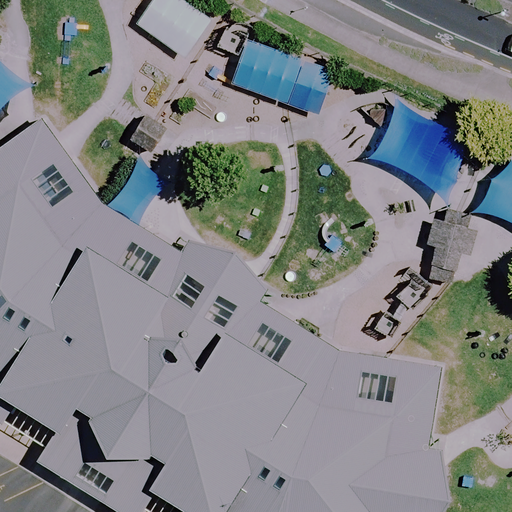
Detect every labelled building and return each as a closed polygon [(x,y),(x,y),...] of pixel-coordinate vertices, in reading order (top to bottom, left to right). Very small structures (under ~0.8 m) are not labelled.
[(214,19),(186,0),(156,0),(139,24),(187,57),(214,19)] [(337,75),(254,42),(237,84),(319,118),(337,75)] [(0,140),(0,409),(5,401),(44,425),(24,458),(112,511),(130,511),(145,488),(184,511),(405,511),(432,363),(332,347),(93,200),(36,116),(0,140)] [(111,125),(90,151),(116,172),(137,146),(111,125)] [(283,249),(265,278),(294,296),(312,267),(283,249)]
